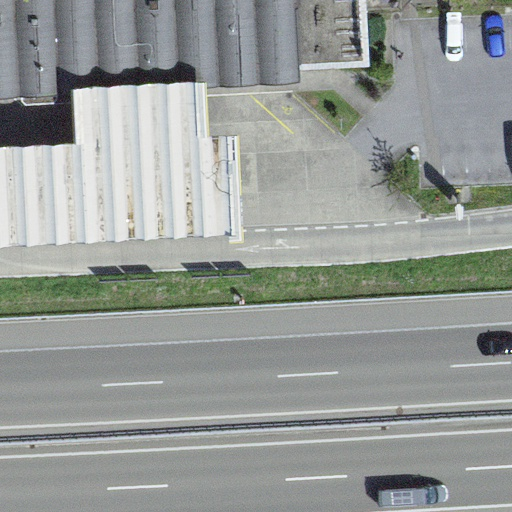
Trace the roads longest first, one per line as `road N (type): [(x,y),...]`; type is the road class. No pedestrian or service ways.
road 1 (motorway): [(0,491),(511,465)]
road 2 (motorway): [(511,360),(0,386)]
